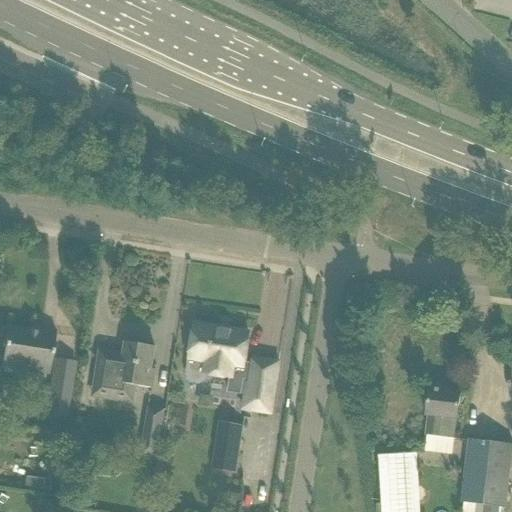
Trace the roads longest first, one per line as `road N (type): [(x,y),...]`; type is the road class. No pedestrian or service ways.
road 1 (primary): [(0,4),(254,120),(511,220)]
road 2 (primary): [(511,170),(321,97),(112,0)]
road 3 (residential): [(0,204),(339,257)]
road 4 (residential): [(301,511),(339,257)]
road 5 (residential): [(339,257),(511,280)]
